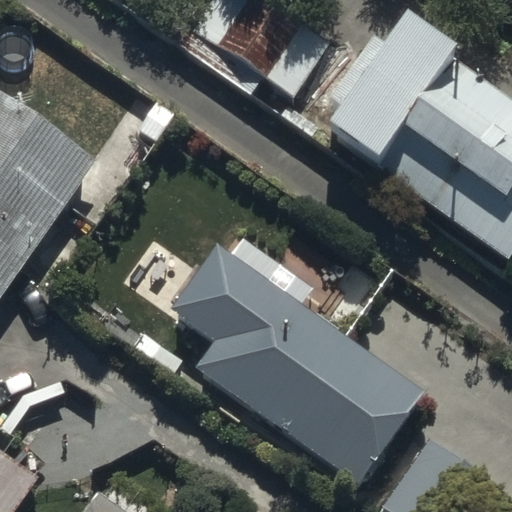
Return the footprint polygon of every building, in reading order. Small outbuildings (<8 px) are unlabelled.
[(213,0),(190,35),(293,104),(331,46),(262,0),(213,0)] [(333,111),(320,127),(508,267),(511,261),(511,104),(455,62),(458,58),(409,22),(387,52),(373,42),(326,106),(333,111)] [(143,96),(94,161),(128,187),(177,121),(143,96)] [(0,99),(0,304),(97,169),(0,99)] [(422,400),(216,251),(150,343),(356,491),(422,400)] [(485,511),(500,489),(427,441),(379,511),(485,511)] [(0,455),(0,511),(17,511),(39,484),(0,455)] [(111,511),(94,500),(85,511),(111,511)]
